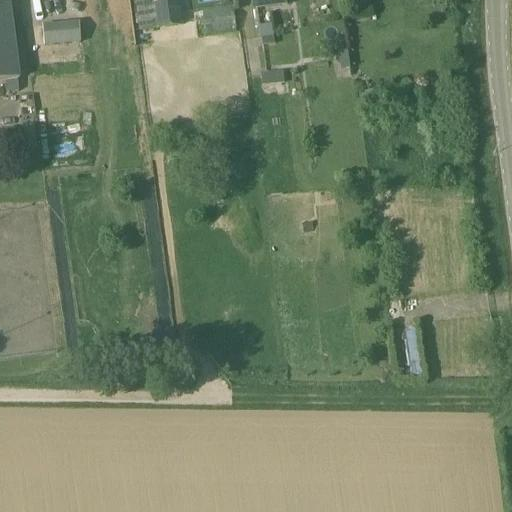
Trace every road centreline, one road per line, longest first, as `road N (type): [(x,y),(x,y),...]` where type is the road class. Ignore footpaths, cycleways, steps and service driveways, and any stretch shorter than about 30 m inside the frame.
road 1 (track): [(511,398),(0,395)]
road 2 (tertiary): [(511,172),(497,0)]
